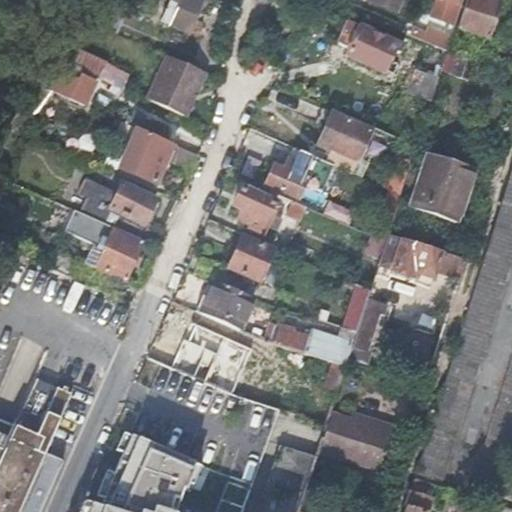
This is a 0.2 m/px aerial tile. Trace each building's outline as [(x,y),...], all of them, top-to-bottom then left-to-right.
[(100,0),(97,5),(99,7),(117,18),(122,6),(118,5),(119,0),(100,0)] [(201,0),(169,0),(162,17),(189,29),(201,0)] [(369,0),(369,1),(396,12),(400,0),(369,0)] [(461,5),(447,0),(434,0),(428,16),(455,26),(461,5)] [(466,0),(458,26),(488,36),(499,0),(466,0)] [(349,21),(339,43),(351,48),(348,55),(385,72),(394,50),(399,52),(403,44),(360,25),(349,21)] [(428,26),(422,39),(424,40),(447,50),(448,46),(452,36),(428,26)] [(466,38),(461,52),(476,57),(481,43),(466,38)] [(448,46),(447,50),(445,55),(455,58),(457,49),(448,46)] [(453,75),(469,80),(476,57),(461,52),(453,75)] [(148,98),(187,115),(206,71),(166,54),(148,98)] [(455,58),(445,55),(444,60),(441,68),(450,71),(455,58)] [(55,79),(51,88),(86,103),(95,84),(60,68),(55,79)] [(409,92),(431,99),(438,77),(416,69),(409,92)] [(39,83),(51,88),(55,79),(45,75),(39,83)] [(39,83),(25,103),(34,110),(51,88),(39,83)] [(333,162),(356,172),(374,131),(324,108),(317,123),(326,127),(319,145),(332,151),(328,160),(333,162)] [(138,126),(173,142),(178,132),(142,117),(138,126)] [(127,136),(132,138),(138,126),(122,119),(117,130),(127,136)] [(157,183),(167,159),(174,142),(173,142),(138,126),(132,138),(119,166),(157,183)] [(191,170),(198,153),(174,142),(167,159),(191,170)] [(315,154),(294,145),(288,157),(310,166),(315,154)] [(430,152),(411,209),(459,222),(476,168),(430,152)] [(333,162),(328,160),(315,154),(310,166),(303,181),(313,185),(315,180),(323,185),(333,162)] [(310,166),(288,157),(284,168),(274,163),(265,181),(297,195),(303,181),(310,166)] [(511,258),(511,169),(414,478),(427,482),(440,486),(511,258)] [(75,208),(138,236),(144,224),(153,204),(160,207),(162,201),(120,183),(115,194),(110,192),(111,189),(81,173),(73,189),(83,194),(75,208)] [(241,184),(233,203),(243,207),(238,216),(251,222),(248,227),(261,233),(276,200),(241,184)] [(375,229),(389,234),(402,192),(388,187),(375,229)] [(56,224),(61,209),(30,199),(25,214),(56,224)] [(102,253),(96,267),(126,281),(144,240),(113,227),(108,239),(102,237),(96,251),(102,253)] [(373,236),(386,242),(389,234),(375,229),(373,236)] [(241,234),(226,265),(257,278),(270,247),(241,234)] [(457,277),(464,258),(402,238),(389,234),(386,242),(377,270),(387,273),(392,269),(412,276),(413,270),(433,277),(435,270),(457,277)] [(48,264),(75,276),(81,262),(54,250),(48,264)] [(90,265),(96,267),(102,253),(96,251),(90,265)] [(204,293),(196,309),(239,329),(253,297),(215,279),(207,295),(204,293)] [(356,282),(342,326),(343,326),(358,331),(368,298),(371,289),(356,282)] [(358,331),(354,343),(353,347),(368,352),(380,313),(387,315),(390,304),(368,298),(358,331)] [(200,317),(187,347),(224,364),(237,333),(200,317)] [(278,323),(272,341),(288,346),(291,347),(306,352),(308,352),(347,365),(353,347),(354,343),(339,339),(314,330),(312,337),(296,332),(297,330),(278,323)] [(343,326),(339,339),(354,343),(358,331),(343,326)] [(291,347),(288,346),(284,356),(304,363),(308,352),(306,352),(291,347)] [(511,363),(472,488),(498,496),(511,453),(511,363)] [(323,390),(337,390),(338,367),(324,366),(323,390)] [(71,391),(38,376),(16,424),(10,437),(0,457),(0,511),(40,511),(64,459),(45,451),(71,391)] [(332,410),(328,423),(320,450),(381,470),(396,424),(380,419),(379,425),(332,410)] [(0,432),(10,437),(16,424),(0,416),(0,432)] [(177,511),(193,457),(127,431),(98,502),(86,496),(79,511),(177,511)] [(0,457),(10,437),(0,432),(0,457)] [(299,511),(301,509),(303,502),(310,479),(317,457),(281,444),(256,511),(299,511)] [(427,482),(414,478),(410,491),(424,496),(427,482)] [(328,485),(310,479),(303,502),(321,508),(328,485)] [(424,496),(410,491),(405,505),(403,511),(426,511),(431,498),(424,496)]
